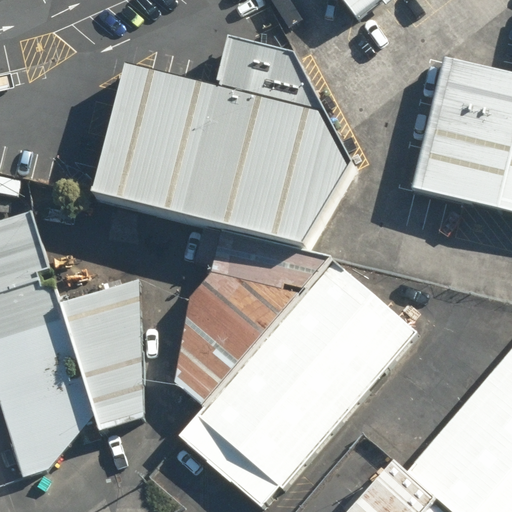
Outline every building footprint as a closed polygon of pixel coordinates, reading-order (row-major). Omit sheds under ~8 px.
[(335,0),(356,26),(390,0),(335,0)] [(133,72),(101,197),(303,249),(355,171),(301,62),(238,46),(226,96),(133,72)] [(416,184),(511,207),(511,67),(449,52),(416,184)] [(0,226),(0,404),(25,481),(44,477),(94,419),(61,308),(33,216),(0,226)] [(416,338),(332,269),(199,428),(283,497),(416,338)] [(94,419),(100,439),(150,427),(140,284),(61,308),(94,419)] [(511,511),(511,358),(409,479),(448,511),(511,511)] [(438,511),(389,471),(354,511),(438,511)]
